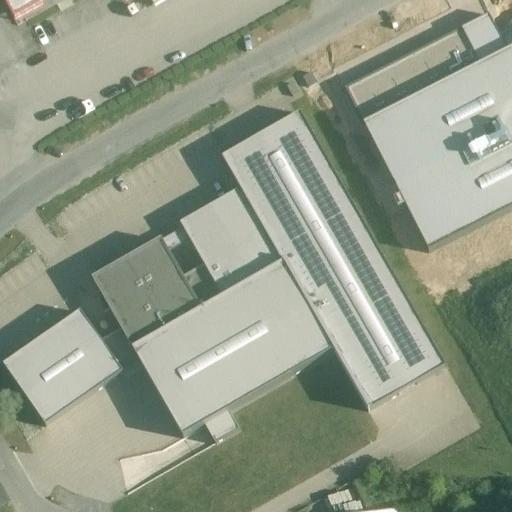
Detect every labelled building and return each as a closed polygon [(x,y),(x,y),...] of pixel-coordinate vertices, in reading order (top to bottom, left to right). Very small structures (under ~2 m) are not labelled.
[(9,0),(0,0),(16,26),(45,10),(41,4),(49,0),(26,0),(14,7),(9,0)] [(511,52),(511,30),(499,37),(489,19),(344,93),(363,129),(511,52)] [(511,52),(363,129),(429,258),(511,215),(511,52)] [(301,113),(224,159),(241,189),(333,351),(368,412),(446,366),(301,113)] [(333,351),(241,189),(93,278),(122,331),(138,360),(180,436),(203,423),(227,409),(333,351)] [(138,360),(122,331),(102,344),(121,370),(138,360)] [(227,409),(203,423),(216,446),(241,434),(227,409)]
